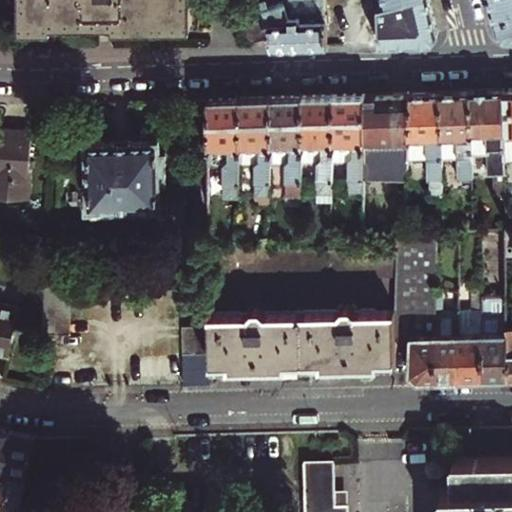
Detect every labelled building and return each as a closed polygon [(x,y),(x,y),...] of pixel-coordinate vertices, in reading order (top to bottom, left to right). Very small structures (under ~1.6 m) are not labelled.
[(192,0),(19,0),(20,22),(91,22),(113,22),(192,21),(192,0)] [(304,46),(327,45),(324,10),(323,0),(287,0),(270,5),(268,0),(261,0),(266,18),(272,38),(274,47),(304,46)] [(438,33),(430,0),(402,0),(386,4),(379,6),(379,44),(411,43),(431,42),(438,33)] [(493,21),(511,16),(511,0),(488,0),(490,7),(493,21)] [(511,16),(493,21),(496,32),(505,39),(511,39),(511,16)] [(272,38),(266,18),(248,22),(253,43),(272,38)] [(511,88),(502,89),(504,159),(511,159),(511,88)] [(469,90),(471,152),(488,152),(489,173),(493,173),(494,193),(505,193),(504,159),(502,89),(483,90),(469,90)] [(471,178),(471,152),(469,90),(456,90),(439,91),(441,156),(456,156),(457,178),(471,178)] [(409,92),(407,156),(427,156),(427,178),(429,178),(430,194),(442,195),(442,178),(441,156),(439,91),(426,91),(409,92)] [(389,93),(363,93),(362,192),(361,249),(396,249),(396,229),(404,229),(407,156),(409,92),(389,93)] [(333,94),(333,160),(347,160),(348,192),(362,192),(363,93),(352,94),(333,94)] [(334,192),(333,160),(333,94),(321,95),(302,95),(303,161),(318,161),(319,192),(334,192)] [(303,161),(302,95),(289,96),(271,96),(271,162),(287,162),(288,195),(303,195),(303,161)] [(272,207),(271,162),(271,96),(256,97),(240,97),(240,164),(256,163),(256,206),(272,207)] [(240,164),(240,97),(225,98),(207,98),(207,108),(207,127),(208,165),(225,165),(225,197),(240,197),(240,164)] [(207,98),(194,99),(194,108),(207,108),(207,98)] [(32,133),(0,129),(0,196),(26,199),(32,133)] [(91,203),(157,201),(160,201),(159,183),(166,183),(166,152),(159,152),(159,138),(124,139),(87,140),(88,203),(91,203)] [(456,156),(441,156),(442,178),(457,178),(456,156)] [(303,205),(303,195),(288,195),(288,205),(303,205)] [(91,203),(91,213),(157,212),(157,201),(91,203)] [(436,229),(436,239),(461,238),(462,228),(436,229)] [(435,268),(436,239),(436,229),(404,229),(396,229),(396,249),(396,275),(395,301),(411,301),(412,268),(435,268)] [(209,246),(209,272),(396,275),(396,249),(361,249),(334,248),(209,246)] [(69,280),(42,279),(42,333),(53,334),(69,334),(69,280)] [(482,283),(472,282),(472,299),(472,308),(482,309),(482,283)] [(495,376),(506,376),(506,325),(506,300),(492,300),(493,290),(487,290),(487,283),(482,283),(482,309),(481,376),(495,376)] [(460,301),(459,308),(472,308),(472,299),(460,298),(460,301)] [(0,299),(0,350),(9,352),(19,303),(0,299)] [(435,301),(434,310),(434,377),(449,377),(458,377),(459,308),(460,301),(435,301)] [(244,359),(260,359),(264,307),(262,302),(253,302),(249,306),(210,306),(210,324),(210,354),(229,354),(228,359),(244,359)] [(345,303),(339,308),(347,361),(369,361),(376,361),(376,356),(394,356),(395,309),(355,308),(351,303),(345,303)] [(339,308),(264,307),(260,359),(284,360),(284,355),(304,355),(321,355),(321,360),(347,361),(339,308)] [(459,308),(458,377),(472,377),(481,376),(482,309),(472,308),(459,308)] [(434,377),(434,310),(412,310),(410,369),(416,378),(425,378),(434,377)] [(210,354),(210,324),(183,324),(183,384),(211,383),(210,354)] [(1,511),(18,511),(33,436),(4,430),(0,429),(0,475),(7,477),(1,511)] [(511,511),(511,454),(482,455),(470,456),(471,483),(459,484),(459,511),(511,511)] [(326,461),(305,462),(305,511),(348,511),(349,504),(336,504),(336,490),(335,461),(326,461)] [(348,490),(336,490),(336,504),(349,504),(348,490)]
